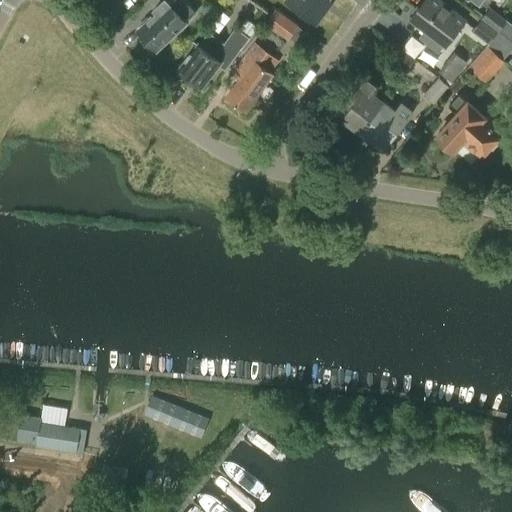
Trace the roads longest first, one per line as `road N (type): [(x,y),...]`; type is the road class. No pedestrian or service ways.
road 1 (residential): [(258,168),(151,104),(51,0)]
road 2 (residential): [(511,213),(258,168)]
road 3 (residential): [(258,168),(381,0)]
